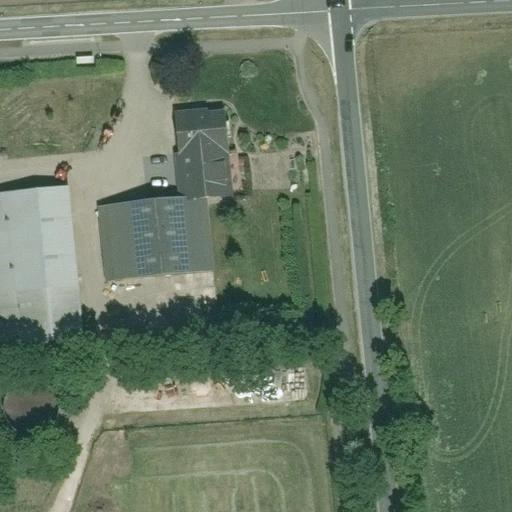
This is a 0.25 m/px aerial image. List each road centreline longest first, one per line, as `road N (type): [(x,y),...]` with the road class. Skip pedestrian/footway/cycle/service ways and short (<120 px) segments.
road 1 (tertiary): [(338,7),(393,511)]
road 2 (tertiary): [(0,27),(338,7)]
road 3 (tertiary): [(338,7),(490,0)]
